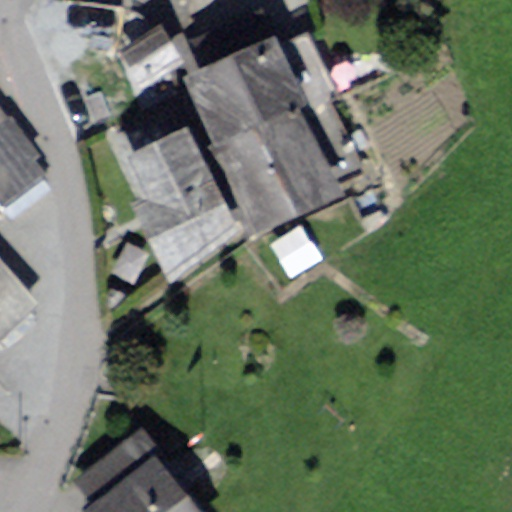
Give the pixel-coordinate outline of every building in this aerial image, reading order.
[(273,34),(190,74),(221,138),(293,103),(304,97),(273,34)] [(251,226),(333,186),(293,103),(221,138),(211,143),(251,226)] [(127,152),(172,130),(163,112),(118,134),(127,152)] [(45,172),(4,116),(0,119),(0,195),(4,201),(45,172)] [(187,130),(131,158),(151,197),(139,204),(168,261),(236,226),(187,130)] [(0,328),(35,299),(0,258),(0,328)] [(169,461),(145,430),(82,477),(101,502),(90,510),(91,511),(198,511),(163,465),(169,461)]
